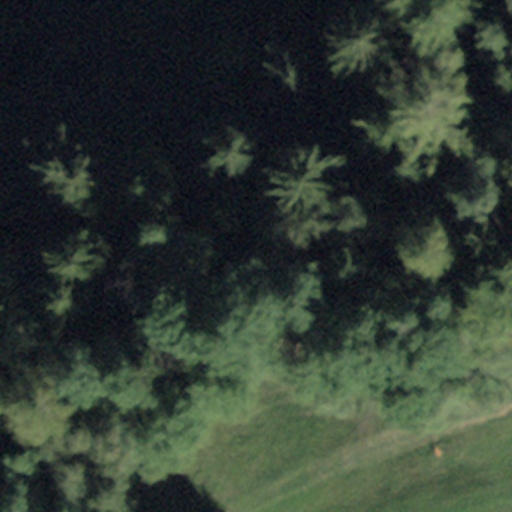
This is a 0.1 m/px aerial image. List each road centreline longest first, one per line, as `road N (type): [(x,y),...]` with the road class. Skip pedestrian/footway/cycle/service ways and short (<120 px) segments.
road 1 (track): [(511,393),(228,511)]
road 2 (track): [(192,511),(37,471),(0,491)]
